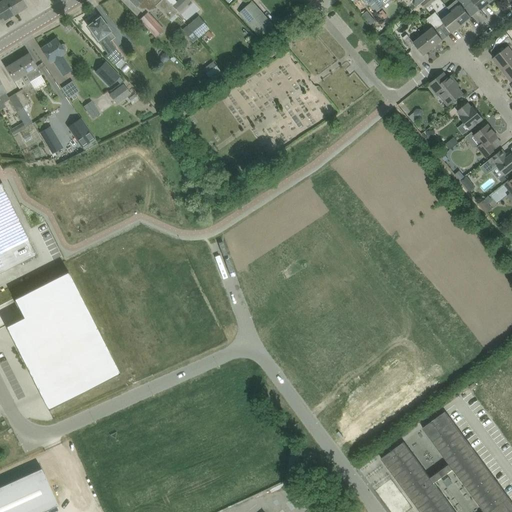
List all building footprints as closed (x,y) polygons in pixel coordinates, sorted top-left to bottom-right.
[(0,0),(0,19),(1,22),(14,14),(5,0),(0,0)] [(5,0),(14,14),(26,7),(22,0),(5,0)] [(178,12),(167,0),(129,0),(136,7),(136,6),(142,12),(145,9),(148,12),(158,9),(169,20),(178,12)] [(367,0),(369,2),(371,4),(370,5),(376,13),(380,10),(389,3),(392,0),(367,0)] [(425,0),(421,4),(425,9),(426,9),(432,4),(436,0),(425,0)] [(456,0),(457,0),(448,8),(452,12),(462,25),(471,17),(464,7),(468,4),(465,0),(456,0)] [(465,0),(468,4),(475,13),(480,10),(490,3),(487,0),(465,0)] [(253,1),(251,3),(239,13),(260,38),(274,25),(253,1)] [(367,11),(363,15),(371,25),(376,21),(367,11)] [(436,12),(432,16),(441,27),(446,23),(452,33),(462,25),(452,12),(443,19),(442,20),(436,12)] [(164,30),(154,20),(148,13),(140,20),(156,37),(164,30)] [(122,58),(106,35),(111,32),(100,17),(97,16),(93,20),(92,22),(88,26),(93,34),(91,35),(95,42),(98,41),(108,54),(106,56),(114,66),(122,58)] [(433,27),(423,35),(433,48),(443,40),(437,30),(441,27),(432,16),(431,16),(428,18),(427,19),(433,27)] [(188,26),(198,38),(209,29),(199,17),(188,26)] [(192,43),(198,38),(188,26),(182,31),(192,43)] [(505,49),(494,58),(495,60),(495,62),(496,64),(498,64),(502,69),(511,61),(511,50),(511,49),(511,39),(509,36),(506,32),(498,39),(501,43),(505,49)] [(257,50),(259,48),(264,44),(254,34),(247,40),(254,47),(257,50)] [(408,34),(403,38),(412,49),(416,45),(420,50),(424,55),(433,48),(423,35),(414,43),(408,34)] [(63,45),(62,47),(56,38),(41,48),(51,63),(53,62),(62,76),(72,69),(63,56),(67,54),(66,53),(67,52),(68,49),(65,46),(63,45)] [(167,62),(169,59),(169,55),(166,53),(163,53),(160,56),(161,59),(163,62),(167,62)] [(37,67),(29,54),(17,61),(25,74),(30,82),(41,76),(36,68),(37,67)] [(121,59),(116,64),(118,67),(119,68),(125,62),(121,59)] [(25,74),(17,61),(6,67),(14,81),(15,80),(19,88),(24,85),(19,77),(25,74)] [(120,76),(105,61),(94,72),(109,87),(116,80),(120,77),(120,76)] [(511,61),(502,69),(507,75),(507,77),(509,79),(510,79),(511,81),(511,80),(511,61)] [(216,65),(206,72),(212,81),(222,73),(216,65)] [(440,93),(449,105),(463,93),(455,83),(456,81),(452,76),(448,78),(444,73),(429,84),(438,95),(440,93)] [(0,110),(6,107),(3,103),(9,100),(5,93),(6,93),(1,83),(2,83),(0,80),(0,110)] [(68,97),(79,90),(72,80),(62,87),(68,97)] [(110,94),(117,104),(130,94),(123,85),(110,94)] [(23,89),(14,94),(31,124),(32,123),(23,108),(31,103),(23,89)] [(8,97),(26,127),(31,124),(14,94),(8,97)] [(91,101),(83,107),(92,119),(100,114),(91,101)] [(472,107),(468,103),(458,111),(462,116),(472,128),(483,119),(473,106),(472,107)] [(99,144),(81,119),(69,127),(85,150),(99,144)] [(26,128),(22,122),(10,130),(13,135),(26,128)] [(496,149),(491,143),(498,137),(488,125),(475,135),(472,131),(465,137),(473,147),(477,147),(486,158),(496,149)] [(53,134),(49,127),(40,132),(44,139),(53,134)] [(429,139),(437,137),(436,130),(427,131),(429,139)] [(61,147),(58,143),(50,148),(52,153),(61,147)] [(502,149),(492,158),(498,166),(492,171),(498,179),(499,179),(504,175),(505,174),(506,175),(511,169),(511,154),(508,157),(502,149)] [(504,175),(499,179),(502,183),(507,179),(504,175)] [(469,179),(467,176),(461,180),(465,185),(469,183),(469,179)] [(0,273),(38,255),(2,182),(0,183),(0,273)] [(485,199),(480,203),(479,204),(487,213),(492,208),(489,204),(485,199)] [(24,317),(6,326),(48,409),(49,409),(120,373),(68,271),(14,298),(24,317)] [(195,348),(183,352),(186,360),(198,357),(195,348)] [(421,511),(511,511),(511,502),(445,412),(423,428),(450,465),(431,478),(404,442),(382,459),(421,511)] [(41,468),(0,486),(0,511),(41,511),(58,505),(41,468)]
